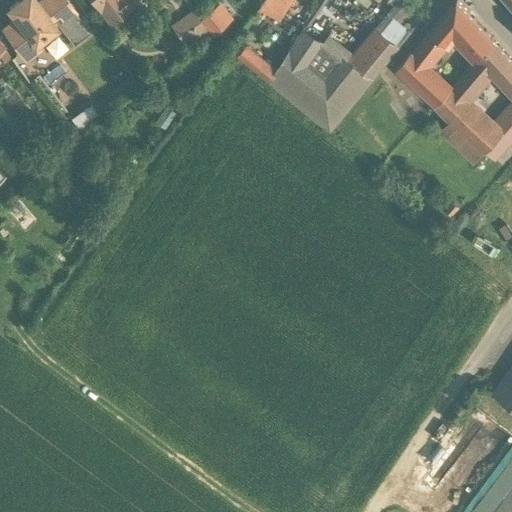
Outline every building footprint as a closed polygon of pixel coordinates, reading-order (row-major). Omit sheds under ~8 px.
[(91,38),(62,0),(50,0),(38,9),(31,0),(27,0),(10,13),(18,25),(5,35),(18,53),(32,43),(36,48),(58,30),(74,50),(91,38)] [(92,0),(112,25),(129,12),(119,0),(92,0)] [(266,0),(259,12),(278,24),(293,0),(266,0)] [(511,0),(500,0),(511,13),(511,0)] [(485,39),(456,7),(411,61),(424,73),(451,40),(467,57),(485,39)] [(221,34),(207,15),(201,24),(213,40),(221,34)] [(350,72),(303,38),(302,39),(301,39),(275,76),(268,87),(329,138),(409,40),(390,24),(352,71),(351,70),(350,72)] [(485,39),(467,57),(475,65),(493,47),(485,39)] [(511,70),(511,68),(493,47),(475,65),(475,66),(452,92),(448,96),(463,109),(466,106),(491,77),(499,84),(511,70)] [(263,68),(246,53),(238,62),(268,87),(275,76),(264,67),(263,68)] [(411,61),(409,59),(395,75),(434,112),(448,97),(442,91),(424,73),(411,61)] [(511,70),(499,84),(511,98),(511,70)] [(446,86),(442,91),(448,97),(448,96),(452,92),(446,86)] [(495,134),(466,106),(463,109),(448,96),(448,97),(434,112),(449,126),(483,158),(484,159),(501,140),(495,134)] [(511,116),(495,134),(501,140),(484,159),(490,165),(511,141),(511,116)] [(483,158),(449,126),(439,137),(473,170),(483,158)] [(511,374),(495,399),(511,410),(511,374)] [(511,511),(511,495),(499,511),(511,511)]
